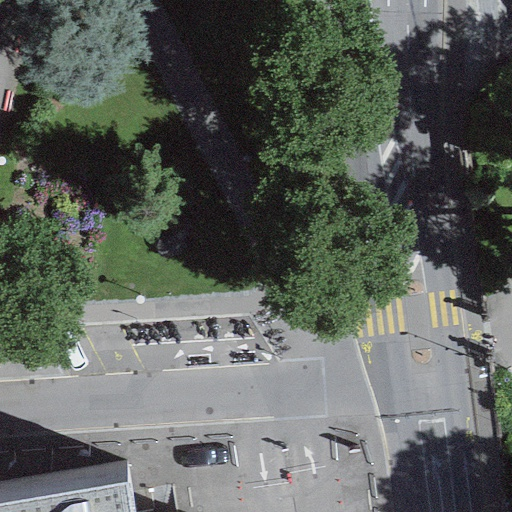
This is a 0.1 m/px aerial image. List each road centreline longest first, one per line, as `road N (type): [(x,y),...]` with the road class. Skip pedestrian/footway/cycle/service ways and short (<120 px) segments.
road 1 (residential): [(422,380),(0,412)]
road 2 (secondary): [(422,380),(390,105),(387,0)]
road 3 (secondary): [(439,511),(422,380)]
